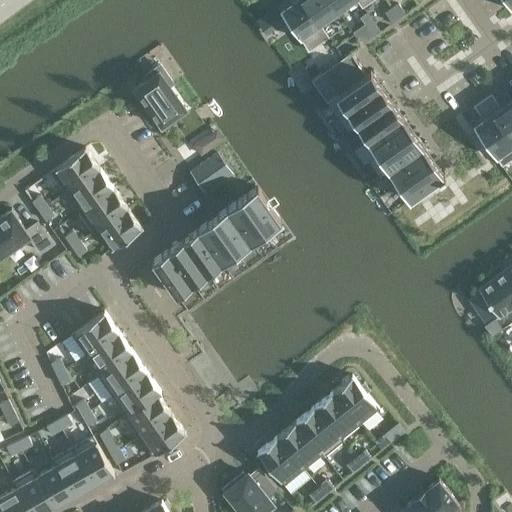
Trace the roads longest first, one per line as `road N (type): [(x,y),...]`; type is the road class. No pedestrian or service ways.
road 1 (residential): [(475,511),(470,477),(374,349),(357,343),(318,363),(267,418),(220,434)]
road 2 (residential): [(0,194),(104,121),(172,219),(123,257),(116,273)]
road 3 (residential): [(220,434),(118,289),(116,273)]
road 4 (residential): [(394,40),(433,96),(499,50)]
